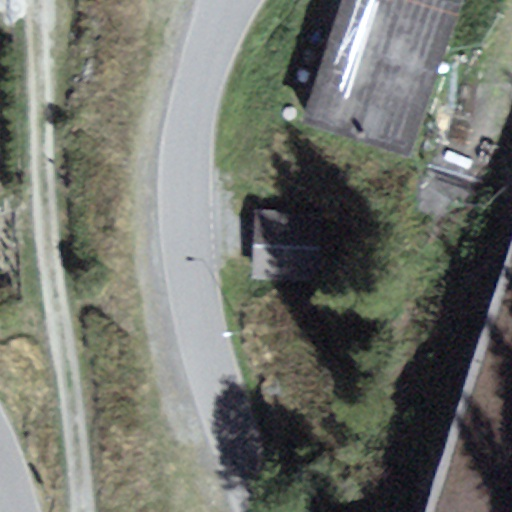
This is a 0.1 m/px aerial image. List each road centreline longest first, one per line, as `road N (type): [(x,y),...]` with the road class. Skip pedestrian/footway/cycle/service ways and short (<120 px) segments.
road 1 (unclassified): [(234,0),(209,35),(183,188),(194,314),(261,511)]
road 2 (track): [(82,511),(58,326),(38,0)]
